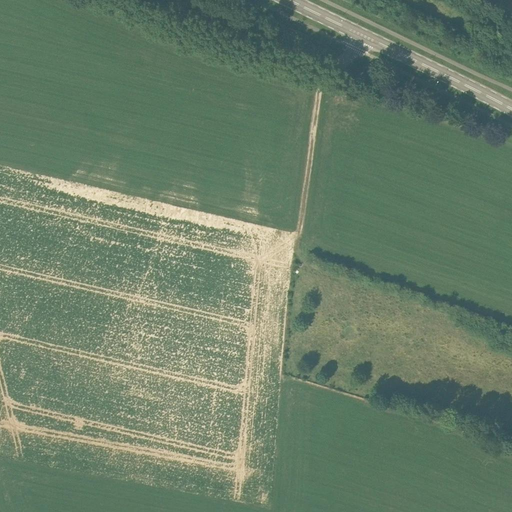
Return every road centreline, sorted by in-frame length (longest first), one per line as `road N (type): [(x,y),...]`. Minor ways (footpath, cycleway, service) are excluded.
road 1 (secondary): [(511,111),(285,0)]
road 2 (track): [(333,296),(296,250),(322,66)]
